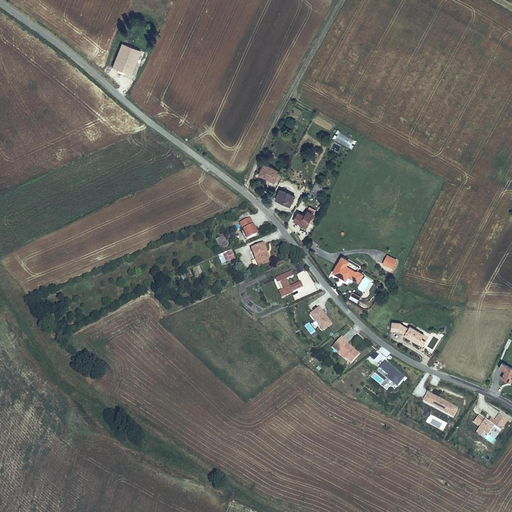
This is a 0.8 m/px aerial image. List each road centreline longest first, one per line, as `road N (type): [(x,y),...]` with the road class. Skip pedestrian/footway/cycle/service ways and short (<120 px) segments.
road 1 (tertiary): [(511,405),(414,363),(360,325),(262,206),(0,1)]
road 2 (track): [(342,0),(243,191)]
